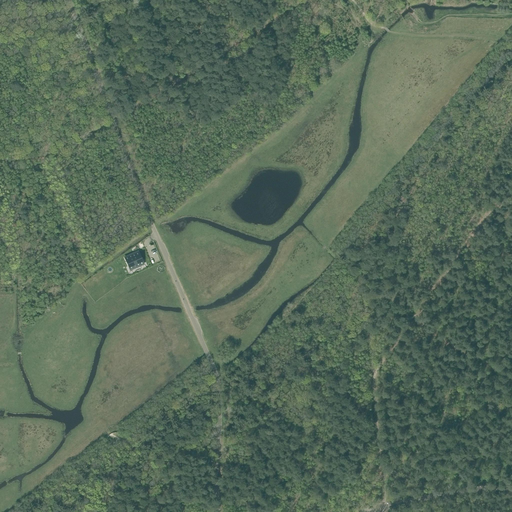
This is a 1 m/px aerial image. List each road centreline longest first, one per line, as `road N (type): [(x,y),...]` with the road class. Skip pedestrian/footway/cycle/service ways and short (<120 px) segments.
road 1 (unclassified): [(215,511),(217,377),(69,0)]
road 2 (track): [(154,228),(77,281),(31,327),(21,352),(11,343),(14,290),(0,287)]
road 3 (track): [(307,0),(114,119)]
road 4 (unclassified): [(369,511),(511,488)]
road 5 (track): [(113,118),(65,151),(0,162)]
road 6 (unknown): [(511,16),(451,15),(425,25),(402,0)]
